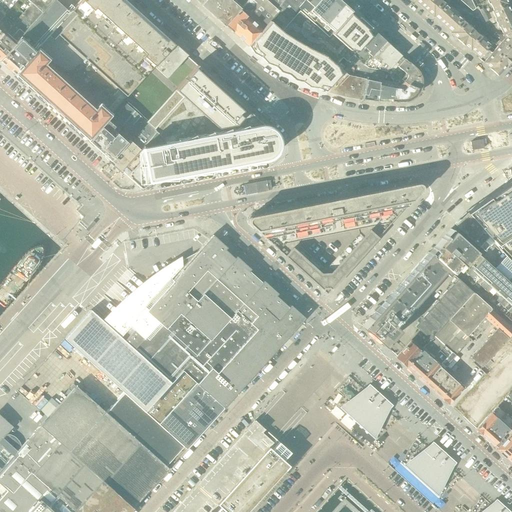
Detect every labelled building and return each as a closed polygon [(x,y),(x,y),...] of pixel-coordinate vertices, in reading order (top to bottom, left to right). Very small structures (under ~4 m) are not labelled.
[(10,49),(0,59),(0,61),(14,74),(38,47),(53,30),(69,13),(55,0),(53,0),(23,34),(14,44),(10,49)] [(27,0),(31,3),(13,24),(23,34),(53,0),(27,0)] [(38,47),(14,74),(15,75),(14,75),(25,85),(26,85),(31,90),(36,94),(47,104),(57,113),(67,123),(78,132),(86,139),(87,140),(88,141),(92,136),(112,114),(123,102),(133,91),(174,46),(174,45),(163,35),(160,33),(152,25),(124,0),(80,0),(77,4),(69,13),(53,30),(38,47)] [(222,0),(204,0),(201,5),(202,6),(202,7),(205,10),(207,10),(210,12),(211,13),(222,0)] [(216,18),(232,0),(222,0),(211,13),(211,14),(211,15),(214,18),(216,18)] [(225,26),(248,0),(232,0),(216,18),(217,19),(220,22),(220,23),(223,26),(225,26)] [(232,32),(247,46),(262,30),(279,11),(277,8),(267,0),(248,0),(225,26),(232,32)] [(267,0),(277,8),(284,0),(267,0)] [(298,7),(304,0),(284,0),(277,8),(279,11),(288,19),(298,7)] [(319,0),(304,0),(298,7),(306,14),(319,0)] [(319,0),(306,14),(310,18),(314,21),(332,0),(319,0)] [(322,28),(343,5),(337,0),(332,0),(314,21),(319,26),(322,28)] [(414,0),(423,8),(430,0),(414,0)] [(432,16),(444,3),(444,1),(443,2),(441,0),(430,0),(423,8),(432,16)] [(492,12),(507,5),(509,5),(506,0),(487,0),(493,11),(491,11),(492,12)] [(442,24),(454,11),(444,1),(444,3),(433,16),(442,24)] [(331,34),(351,11),(343,5),(322,28),(330,35),(331,34)] [(511,16),(511,14),(507,5),(492,12),(497,23),(511,16)] [(351,11),(331,34),(349,51),(350,50),(357,51),(374,32),(369,28),(370,27),(358,17),(358,18),(351,11)] [(451,32),(462,20),(463,19),(454,11),(442,24),(451,32)] [(3,15),(0,19),(0,59),(10,49),(14,44),(23,34),(13,24),(3,15)] [(511,30),(511,16),(497,23),(502,34),(511,30)] [(459,42),(471,28),(462,20),(451,32),(450,33),(456,39),(459,42)] [(270,22),(248,46),(252,53),(260,57),(265,63),(273,66),(279,72),(287,74),(293,79),(301,81),(307,86),(316,88),(325,91),(343,72),(336,66),(324,55),(309,49),(295,41),(281,32),(270,22)] [(470,49),(481,37),(481,36),(471,28),(459,42),(463,45),(464,45),(469,50),(470,49)] [(498,40),(511,52),(511,30),(502,34),(494,33),(493,35),(496,39),(498,40)] [(362,64),(383,41),(374,32),(357,51),(353,56),(362,64)] [(470,49),(479,57),(489,46),(490,47),(494,43),(493,41),(491,43),(482,35),(481,36),(481,37),(470,49)] [(507,65),(511,59),(511,52),(498,40),(495,43),(494,43),(490,47),(493,50),(498,55),(497,56),(507,65)] [(380,71),(387,72),(390,69),(401,57),(383,41),(362,64),(363,65),(363,64),(368,68),(372,69),(380,71)] [(174,46),(154,68),(166,78),(186,56),(176,47),(174,45),(174,46)] [(507,65),(497,56),(498,55),(493,50),(490,47),(489,46),(479,57),(478,58),(489,68),(489,69),(497,76),(506,65),(507,65)] [(405,83),(419,89),(420,87),(420,83),(420,79),(419,75),(417,72),(415,69),(407,62),(403,59),(397,66),(406,75),(406,77),(402,81),(403,81),(405,83)] [(223,134),(143,149),(144,155),(149,181),(154,180),(168,177),(171,177),(192,173),(192,170),(209,167),(209,170),(217,168),(261,160),(263,160),(263,159),(269,158),(271,158),(271,157),(275,153),(276,152),(276,151),(278,145),(278,144),(276,138),(277,138),(276,137),(275,136),(274,135),(271,132),(270,131),(269,130),(268,129),(268,130),(264,127),(265,126),(264,126),(263,125),(262,125),(257,121),(258,120),(257,119),(256,119),(251,115),(252,114),(250,113),(249,115),(243,109),(244,108),(239,104),(237,102),(228,93),(225,91),(216,83),(214,81),(204,72),(202,70),(198,66),(197,66),(146,122),(154,130),(183,98),(223,134)] [(338,95),(347,97),(353,76),(348,75),(352,70),(348,66),(343,72),(325,91),(331,93),(338,95)] [(350,98),(363,100),(367,79),(353,76),(347,97),(350,98)] [(376,101),(378,101),(379,82),(379,81),(367,79),(363,100),(376,101)] [(379,82),(378,101),(389,102),(402,102),(405,101),(409,100),(412,98),(415,96),(417,93),(419,89),(405,83),(400,89),(397,85),(392,84),(379,82)] [(123,102),(88,141),(96,148),(111,162),(137,132),(145,122),(146,122),(135,111),(123,102)] [(137,132),(111,162),(121,171),(139,151),(148,141),(141,135),(137,132)] [(483,148),(482,141),(482,140),(470,143),(471,143),(472,150),(484,148),(483,148)] [(139,151),(121,171),(126,175),(126,176),(141,189),(155,180),(168,178),(163,151),(144,155),(143,155),(139,151)] [(267,191),(266,182),(244,186),(246,195),(267,191)] [(511,185),(511,183),(489,198),(467,214),(493,242),(496,246),(511,262),(511,185)] [(248,221),(249,224),(251,226),(326,294),(354,264),(418,193),(417,193),(420,190),(420,188),(420,187),(418,185),(417,185),(413,186),(413,185),(254,216),(254,217),(251,217),(248,219),(248,221)] [(78,206),(75,211),(83,218),(80,221),(87,228),(85,230),(88,232),(95,223),(103,215),(85,199),(78,206)] [(484,251),(493,242),(467,214),(466,213),(454,225),(484,251)] [(83,229),(77,237),(80,240),(87,233),(83,229)] [(473,269),(483,258),(451,230),(450,229),(429,252),(429,253),(449,271),(451,273),(460,264),(462,265),(465,261),(473,269)] [(64,339),(124,393),(183,447),(186,449),(196,438),(194,437),(197,434),(199,435),(208,425),(207,423),(209,420),(211,422),(212,420),(220,411),(219,410),(222,407),(223,408),(278,348),(303,320),(303,317),(290,306),(288,308),(276,296),(277,294),(263,281),(261,283),(249,272),(250,269),(236,257),(234,259),(225,250),(227,248),(214,237),(211,237),(196,254),(189,257),(167,270),(155,278),(144,286),(134,294),(124,304),(105,324),(91,311),(90,311),(64,339)] [(97,239),(91,246),(95,249),(101,242),(97,239)] [(449,271),(429,253),(361,327),(372,337),(384,347),(399,330),(394,325),(442,271),(446,274),(449,271)] [(476,274),(480,278),(491,266),(483,258),(473,269),(468,275),(470,277),(470,276),(472,278),(473,276),(473,277),(476,274)] [(484,290),(499,273),(491,266),(480,278),(484,282),(482,284),(480,286),(482,288),(484,290)] [(492,288),(496,292),(507,280),(499,273),(484,290),(485,291),(486,291),(488,293),(489,291),(492,288)] [(424,342),(426,345),(430,340),(448,320),(473,293),(458,279),(428,312),(415,326),(428,338),(424,342)] [(498,303),(500,304),(511,290),(511,285),(507,281),(507,280),(496,292),(500,296),(498,299),(496,301),(498,303)] [(508,303),(511,307),(511,306),(511,290),(500,304),(501,306),(502,305),(504,307),(505,305),(505,306),(508,303)] [(473,293),(448,320),(469,339),(472,341),(489,323),(496,329),(470,357),(481,367),(498,349),(511,333),(511,328),(510,326),(473,293)] [(448,320),(430,340),(439,347),(448,356),(451,359),(469,339),(448,320)] [(395,357),(406,367),(422,350),(414,343),(417,341),(416,340),(419,336),(416,334),(411,340),(410,339),(395,356),(396,357),(395,357)] [(406,367),(414,374),(422,366),(424,367),(431,359),(429,358),(439,347),(430,340),(426,345),(422,350),(406,367)] [(424,383),(439,366),(448,356),(439,347),(429,358),(431,359),(424,367),(422,366),(414,374),(424,383)] [(440,397),(455,381),(442,369),(451,359),(448,356),(439,366),(424,383),(440,397)] [(398,421),(386,410),(389,405),(387,403),(388,402),(373,389),(372,390),(370,388),(365,391),(349,376),(336,390),(342,396),(336,405),(375,441),(398,421)] [(455,381),(440,397),(442,399),(442,400),(448,405),(463,388),(455,381)] [(0,511),(129,511),(161,477),(168,469),(166,466),(183,447),(124,393),(106,413),(76,386),(55,409),(48,402),(39,412),(47,418),(40,426),(33,434),(17,451),(15,450),(17,448),(13,444),(12,446),(2,437),(11,427),(0,417),(0,485),(7,491),(0,498),(0,511)] [(493,445),(511,424),(511,415),(509,418),(506,415),(500,421),(498,420),(504,413),(497,407),(476,430),(476,431),(480,434),(481,435),(481,434),(493,445)] [(255,421),(172,511),(245,511),(288,465),(282,460),(283,460),(289,452),(255,421)] [(493,446),(506,458),(511,451),(511,424),(493,445),(493,446)] [(462,479),(450,468),(452,463),(450,461),(451,460),(437,446),(435,447),(433,445),(429,449),(417,438),(400,463),(439,498),(462,479)] [(508,511),(500,504),(499,505),(497,503),(492,506),(480,495),(468,511),(508,511)]
